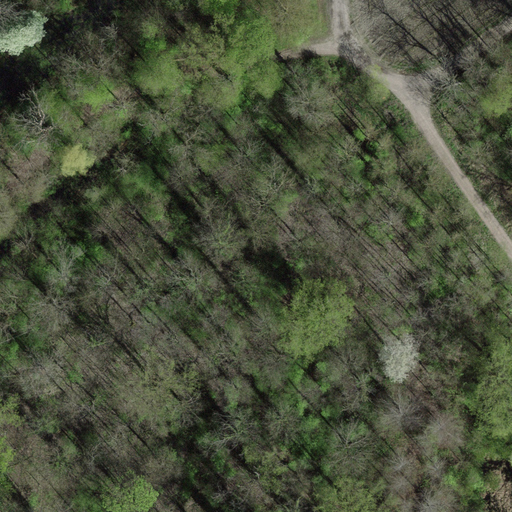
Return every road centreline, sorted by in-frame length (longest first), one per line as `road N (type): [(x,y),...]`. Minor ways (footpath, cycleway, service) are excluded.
road 1 (track): [(344,48),(180,74),(69,126),(0,199)]
road 2 (track): [(511,251),(401,86)]
road 3 (track): [(511,26),(437,80),(401,86)]
